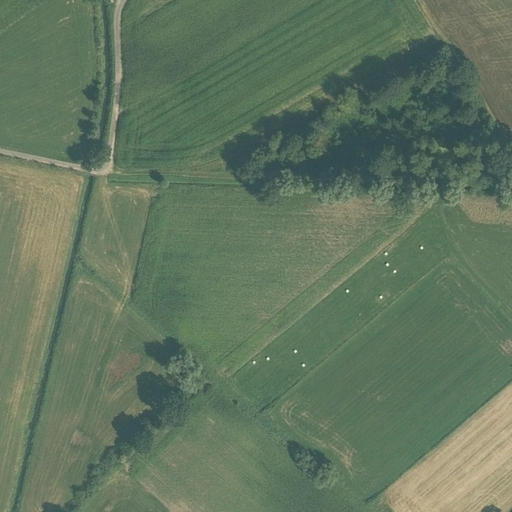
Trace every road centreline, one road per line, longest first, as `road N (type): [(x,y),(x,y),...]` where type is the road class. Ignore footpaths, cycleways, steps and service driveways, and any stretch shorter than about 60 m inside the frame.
road 1 (track): [(511,194),(99,173)]
road 2 (track): [(99,173),(125,111),(119,14),(128,0)]
road 3 (track): [(511,152),(421,0)]
road 4 (track): [(511,318),(457,257),(428,193)]
